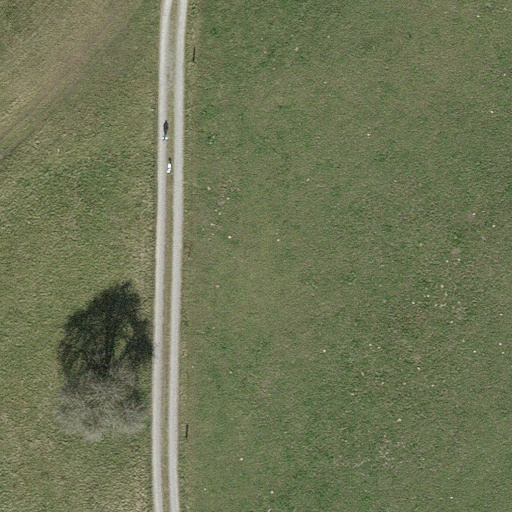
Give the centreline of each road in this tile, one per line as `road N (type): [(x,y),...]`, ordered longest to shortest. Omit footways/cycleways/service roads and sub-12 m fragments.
road 1 (track): [(176,0),(167,466),(175,511)]
road 2 (track): [(0,157),(124,0)]
